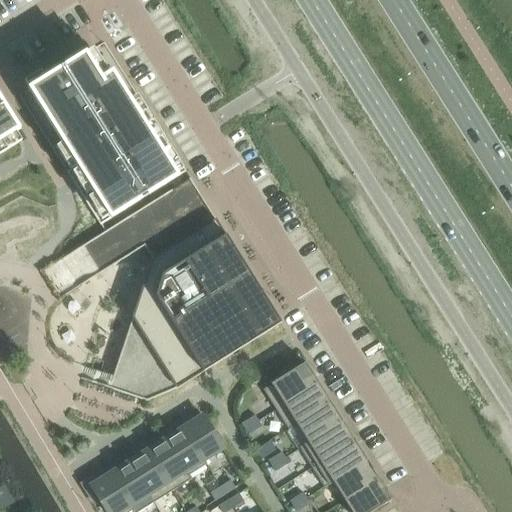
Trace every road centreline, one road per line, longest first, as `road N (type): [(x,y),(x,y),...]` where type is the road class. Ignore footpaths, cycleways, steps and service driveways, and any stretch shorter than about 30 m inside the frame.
road 1 (residential): [(119,0),(438,504)]
road 2 (primary): [(311,0),(511,317)]
road 3 (primary): [(511,183),(396,0)]
